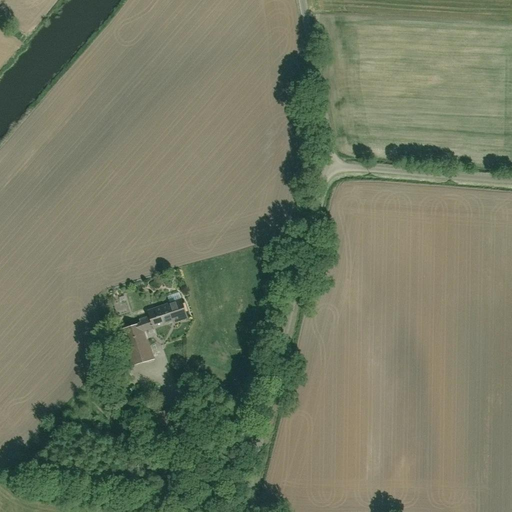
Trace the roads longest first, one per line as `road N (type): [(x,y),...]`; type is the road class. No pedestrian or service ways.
road 1 (residential): [(326,167),(250,511)]
road 2 (residential): [(326,167),(511,179)]
road 3 (residential): [(300,0),(326,167)]
